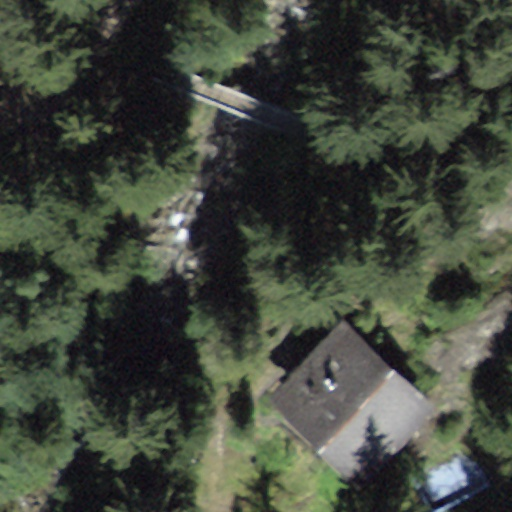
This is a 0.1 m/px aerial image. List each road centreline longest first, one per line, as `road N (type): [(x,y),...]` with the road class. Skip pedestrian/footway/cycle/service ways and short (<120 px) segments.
road 1 (track): [(403,183),(213,102),(124,15)]
road 2 (track): [(124,15),(81,39),(0,62)]
